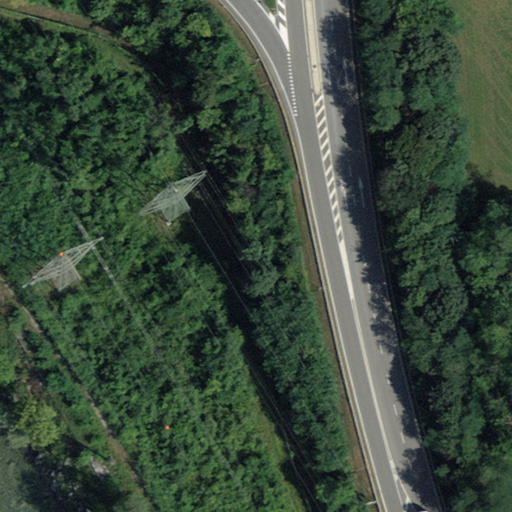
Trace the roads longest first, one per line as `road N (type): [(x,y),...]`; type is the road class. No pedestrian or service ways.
road 1 (secondary): [(414,511),(412,453),(356,157),(337,0)]
road 2 (secondary): [(306,126),(380,461),(412,511)]
road 3 (track): [(0,285),(130,511)]
road 4 (motorway): [(239,0),(271,39),(306,126)]
road 5 (secondary): [(292,0),(306,126)]
